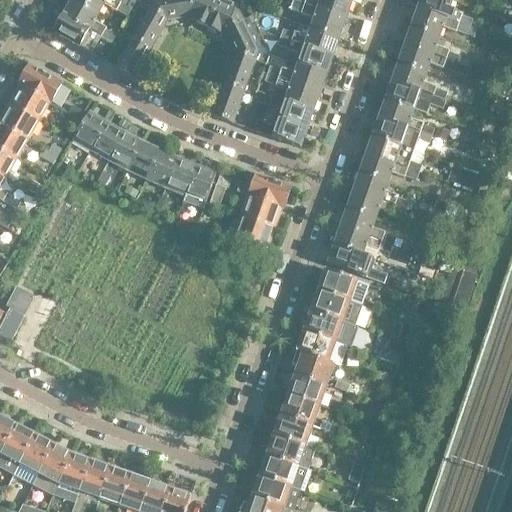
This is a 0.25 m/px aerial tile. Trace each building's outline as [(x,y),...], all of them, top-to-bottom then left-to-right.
[(75,0),(73,0),(64,16),(102,38),(112,44),(116,37),(106,31),(106,30),(95,23),(100,14),(75,0)] [(112,0),(75,0),(100,14),(105,6),(116,13),(117,12),(127,17),(131,10),(121,5),(112,0)] [(112,0),(121,5),(131,10),(135,3),(129,0),(112,0)] [(141,0),(139,5),(148,10),(150,7),(146,0),(141,0)] [(187,0),(154,0),(150,7),(148,10),(147,11),(166,21),(186,18),(191,9),(187,0)] [(186,18),(206,28),(219,0),(187,0),(191,9),(186,18)] [(245,23),(236,5),(225,0),(219,0),(206,28),(227,38),(232,29),(245,23)] [(319,0),(319,2),(315,0),(293,0),(293,2),(304,6),(345,21),(351,3),(343,0),(319,0)] [(446,0),(421,0),(418,10),(459,24),(470,28),(473,21),(462,17),(462,16),(450,11),(453,2),(446,0)] [(290,10),(302,14),(301,15),(313,20),(310,29),(339,39),(345,21),(304,6),(293,2),(290,10)] [(418,10),(411,28),(440,39),(444,29),(456,33),(456,32),(467,36),(470,28),(459,24),(418,10)] [(147,11),(132,37),(151,48),(166,21),(147,11)] [(64,16),(54,33),(80,48),(85,39),(97,46),(98,45),(108,51),(112,44),(102,38),(64,16)] [(232,29),(227,38),(236,56),(256,63),(259,52),(245,23),(232,29)] [(411,28),(405,47),(446,61),(469,70),(471,63),(460,58),(460,57),(449,53),(449,52),(437,48),(440,39),(411,28)] [(470,28),(467,36),(475,39),(477,31),(470,28)] [(280,39),(291,43),(332,57),(339,39),(310,29),(307,38),(294,34),(294,35),(283,31),(280,39)] [(130,38),(122,33),(116,45),(123,49),(130,38)] [(120,62),(116,69),(134,79),(151,48),(132,37),(119,61),(120,62)] [(277,46),(289,50),(288,52),(300,56),(297,65),(326,76),(332,57),(291,43),(280,39),(277,46)] [(494,57),(506,61),(511,44),(500,40),(494,57)] [(405,47),(399,65),(428,75),(431,66),(443,70),(443,69),(466,77),(469,70),(446,61),(405,47)] [(266,65),(269,56),(263,54),(260,63),(266,65)] [(236,56),(225,85),(245,92),(256,63),(236,56)] [(31,65),(19,86),(22,88),(52,105),(63,84),(31,65)] [(267,75),(278,79),(319,94),(326,76),(297,65),(294,74),(282,70),(281,71),(266,66),(263,74),(267,75)] [(428,75),(399,65),(392,83),(433,97),(444,101),(454,105),(457,97),(436,89),(424,84),(428,75)] [(264,83),(276,87),(275,88),(288,92),(284,102),(313,112),(319,94),(278,79),(267,75),(264,83)] [(392,83),(386,101),(415,111),(418,102),(430,106),(431,105),(442,109),(444,101),(433,97),(392,83)] [(245,92),(225,85),(213,118),(232,124),(235,117),(236,117),(245,92)] [(16,95),(10,105),(40,122),(50,105),(51,105),(52,105),(22,88),(17,96),(16,95)] [(386,101),(379,119),(421,133),(432,138),(435,130),(423,126),(423,125),(412,121),(415,111),(386,101)] [(250,110),(266,116),(307,130),(313,112),(284,102),(281,111),(269,106),(268,108),(252,102),(250,110)] [(6,116),(1,124),(29,141),(33,135),(37,138),(44,126),(39,124),(40,122),(10,105),(4,115),(6,116)] [(84,115),(75,109),(71,116),(80,121),(84,115)] [(263,123),(263,124),(276,129),(273,139),(300,148),(307,130),(266,116),(250,110),(247,117),(263,123)] [(90,152),(107,124),(89,113),(72,142),(90,152)] [(80,121),(71,116),(67,123),(75,128),(80,121)] [(379,119),(373,137),(402,148),(414,152),(418,143),(418,142),(429,146),(432,138),(421,133),(379,119)] [(0,149),(18,160),(29,141),(1,124),(0,125),(0,149)] [(124,133),(107,124),(90,152),(108,162),(124,133)] [(437,128),(434,138),(444,142),(448,132),(437,128)] [(124,133),(108,162),(128,173),(142,143),(124,133)] [(373,137),(366,156),(407,170),(419,174),(421,166),(410,162),(414,152),(402,148),(373,137)] [(503,144),(495,141),(493,147),(501,149),(503,144)] [(160,151),(142,143),(128,173),(146,181),(160,151)] [(61,150),(52,145),(48,151),(58,157),(61,150)] [(0,175),(7,180),(18,160),(0,149),(0,175)] [(52,166),(58,157),(45,150),(40,158),(52,166)] [(160,151),(146,181),(165,190),(178,160),(160,151)] [(389,184),(393,175),(405,179),(405,178),(416,182),(419,174),(407,170),(366,156),(360,174),(389,184)] [(197,167),(178,160),(165,190),(185,198),(197,167)] [(197,167),(185,198),(190,200),(199,203),(200,201),(205,204),(216,174),(197,167)] [(464,188),(470,173),(456,168),(450,183),(464,188)] [(102,174),(98,183),(105,187),(110,177),(102,174)] [(386,194),(389,184),(360,174),(354,192),(395,206),(406,211),(409,203),(397,199),(398,198),(386,194)] [(471,174),(465,188),(481,194),(487,179),(471,174)] [(0,200),(17,211),(21,204),(0,191),(7,180),(0,175),(0,200)] [(220,176),(216,185),(226,188),(229,189),(232,181),(220,176)] [(237,193),(248,197),(248,196),(280,208),(283,209),(291,188),(257,176),(254,182),(253,182),(251,187),(240,184),(237,193)] [(27,191),(39,197),(44,187),(32,181),(27,191)] [(219,209),(226,188),(216,185),(209,206),(219,209)] [(126,195),(137,201),(140,193),(129,188),(126,195)] [(457,204),(462,191),(453,188),(448,201),(457,204)] [(354,192),(347,210),(376,220),(380,211),(392,215),(392,214),(403,218),(406,211),(395,206),(354,192)] [(248,198),(242,217),(275,228),(279,218),(277,217),(280,208),(248,196),(248,197),(247,197),(248,198)] [(347,210),(341,228),(382,243),(393,247),(396,239),(385,235),(385,234),(373,230),(376,220),(347,210)] [(231,229),(228,236),(265,250),(269,239),(271,240),(275,228),(242,217),(237,231),(231,229)] [(341,228),(334,247),(364,257),(367,248),(379,252),(379,251),(391,255),(396,257),(399,249),(393,247),(382,243),(341,228)] [(334,247),(328,265),(380,284),(383,276),(375,273),(372,272),(376,261),(364,257),(334,247)] [(447,267),(436,301),(448,305),(461,310),(473,276),(460,271),(447,267)] [(325,271),(318,291),(351,303),(360,306),(367,286),(357,282),(325,271)] [(318,291),(311,312),(344,324),(351,303),(318,291)] [(412,325),(419,304),(409,301),(405,313),(403,312),(400,321),(403,322),(412,325)] [(449,313),(424,305),(420,319),(444,327),(449,313)] [(10,310),(0,328),(0,337),(11,343),(25,318),(10,310)] [(311,312),(304,333),(337,344),(344,324),(311,312)] [(405,345),(412,325),(403,322),(396,342),(405,345)] [(304,333),(297,353),(326,362),(335,366),(341,368),(345,356),(360,361),(363,353),(348,348),(337,344),(304,333)] [(380,350),(378,358),(388,361),(391,354),(380,350)] [(298,368),(295,375),(328,387),(335,366),(326,362),(297,353),(292,366),(298,368)] [(382,379),(392,383),(395,375),(385,372),(382,379)] [(295,375),(288,395),(321,407),(328,387),(295,375)] [(352,383),(339,379),(335,387),(347,392),(349,392),(352,383)] [(288,395),(281,416),(314,427),(321,407),(288,395)] [(381,417),(370,414),(367,424),(377,427),(381,417)] [(321,429),(314,427),(281,416),(274,436),(307,447),(311,436),(318,438),(331,442),(334,434),(321,429)] [(0,457),(17,426),(0,417),(0,457)] [(321,429),(334,434),(337,425),(324,421),(321,429)] [(36,436),(17,426),(0,457),(0,469),(14,477),(19,466),(36,436)] [(33,487),(54,446),(36,436),(19,466),(14,477),(33,487)] [(274,436),(267,456),(314,472),(317,462),(303,457),(307,447),(274,436)] [(54,446),(33,487),(53,497),(71,455),(54,446)] [(63,501),(66,490),(79,494),(90,461),(71,455),(53,497),(63,501)] [(267,456),(260,476),(303,491),(306,493),(314,472),(267,456)] [(355,457),(353,464),(354,465),(365,469),(367,461),(355,457)] [(82,511),(87,497),(99,501),(110,469),(90,461),(79,494),(72,511),(82,511)] [(359,485),(365,469),(354,465),(349,481),(359,485)] [(99,501),(119,508),(130,476),(110,469),(99,501)] [(119,508),(130,511),(139,511),(150,483),(130,476),(119,508)] [(260,476),(253,497),(283,507),(283,510),(285,510),(291,511),(294,511),(303,491),(260,476)] [(139,511),(161,511),(169,490),(150,483),(139,511)] [(161,511),(185,511),(191,497),(169,490),(161,511)] [(244,503),(240,511),(291,511),(285,510),(283,510),(283,507),(253,497),(249,506),(244,503)] [(375,511),(398,511),(401,506),(380,499),(375,511)]
